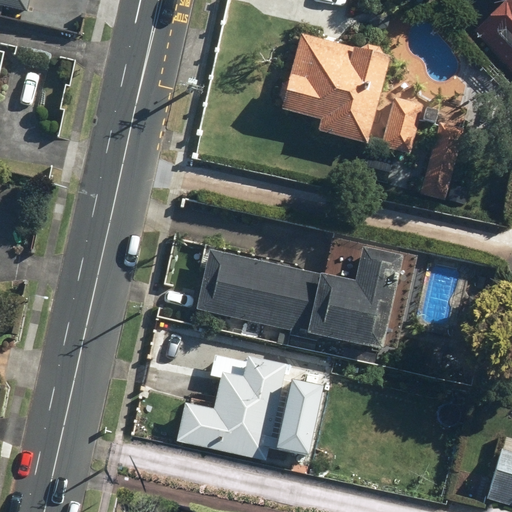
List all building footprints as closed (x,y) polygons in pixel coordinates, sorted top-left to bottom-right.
[(0,0),(0,10),(25,15),(28,0),(0,0)] [(511,0),(486,0),(487,0),(500,3),(499,7),(469,33),(511,81),(511,0)] [(312,136),(363,149),(385,62),(382,61),(375,51),(365,48),(350,53),(294,39),(274,115),(315,125),(312,136)] [(378,150),(407,157),(419,108),(390,100),(378,150)] [(435,131),(417,197),(442,203),(460,137),(435,131)] [(349,284),(205,253),(191,313),(286,334),(283,347),(311,353),(314,342),(376,355),(397,261),(356,252),(349,284)] [(179,407),(171,446),(262,465),(282,368),(243,360),(239,381),(216,376),(208,413),(179,407)] [(511,456),(496,452),(482,502),(511,509),(511,456)]
